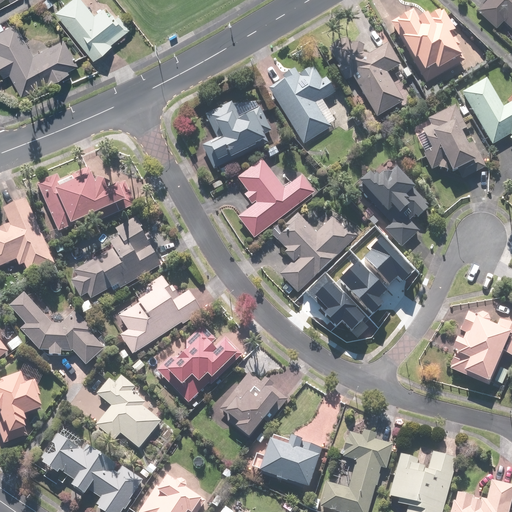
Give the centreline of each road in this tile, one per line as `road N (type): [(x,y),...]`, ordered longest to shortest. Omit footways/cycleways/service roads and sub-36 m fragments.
road 1 (residential): [(132,98),(256,306),(313,358),(371,386)]
road 2 (secondary): [(132,98),(306,0)]
road 3 (residential): [(371,386),(426,315),(463,245),(486,227)]
road 4 (residential): [(371,386),(511,424)]
road 5 (secondary): [(0,152),(132,98)]
